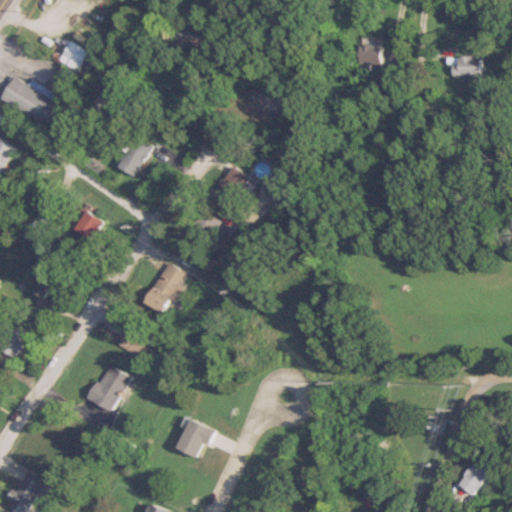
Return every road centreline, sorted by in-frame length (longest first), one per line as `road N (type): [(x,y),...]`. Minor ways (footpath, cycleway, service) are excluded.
road 1 (residential): [(0,450),(152,225),(204,162)]
road 2 (residential): [(152,225),(0,118)]
road 3 (residential): [(426,511),(468,393),(511,375)]
road 4 (residential): [(210,511),(253,420),(279,391)]
